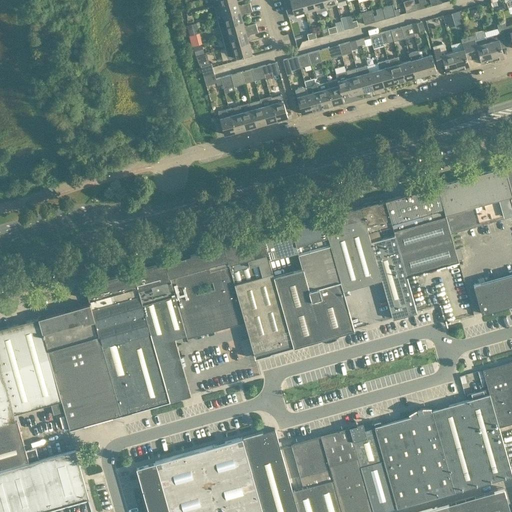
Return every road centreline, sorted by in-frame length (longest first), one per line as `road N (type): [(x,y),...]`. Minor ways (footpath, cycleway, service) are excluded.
road 1 (unclassified): [(0,284),(511,139)]
road 2 (secondary): [(150,216),(511,112)]
road 3 (unclassified): [(168,163),(511,67)]
road 4 (unclassified): [(122,511),(112,448),(269,399)]
road 5 (unclassified): [(269,399),(284,421),(447,376),(451,349)]
road 6 (unclassified): [(269,399),(272,375),(431,330),(451,349)]
road 7 (secondary): [(0,261),(150,216)]
road 8 (secondary): [(150,216),(93,215),(0,240)]
road 9 (unknown): [(511,478),(391,511)]
